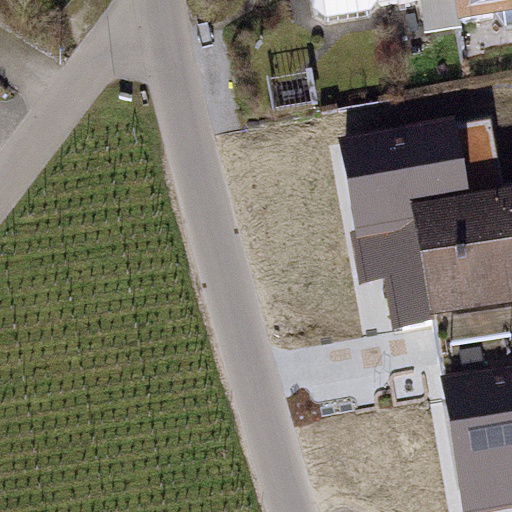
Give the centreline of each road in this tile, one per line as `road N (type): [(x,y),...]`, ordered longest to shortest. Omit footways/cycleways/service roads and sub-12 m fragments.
road 1 (residential): [(156,12),(296,511)]
road 2 (residential): [(0,188),(107,57),(156,12)]
